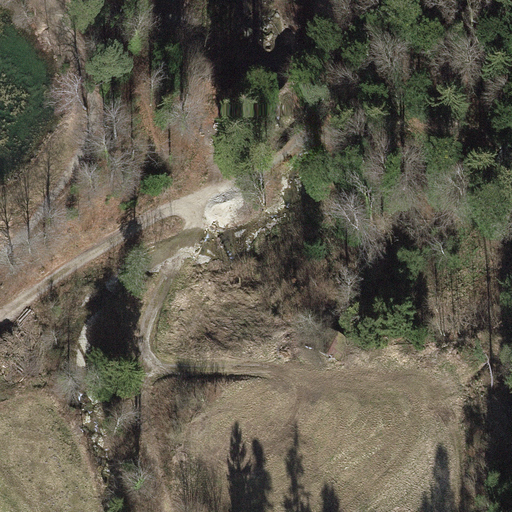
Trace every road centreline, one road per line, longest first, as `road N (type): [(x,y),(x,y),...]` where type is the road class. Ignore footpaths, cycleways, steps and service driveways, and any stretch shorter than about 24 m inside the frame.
road 1 (track): [(143,358),(220,369),(353,365),(423,378),(468,405),(451,511)]
road 2 (track): [(188,201),(280,156),(308,132),(390,0)]
road 3 (track): [(0,256),(74,170),(84,144),(91,93),(76,55)]
road 4 (track): [(0,318),(188,201)]
road 5 (track): [(188,201),(195,220),(190,240),(154,298),(143,358)]
road 6 (track): [(143,358),(166,511)]
